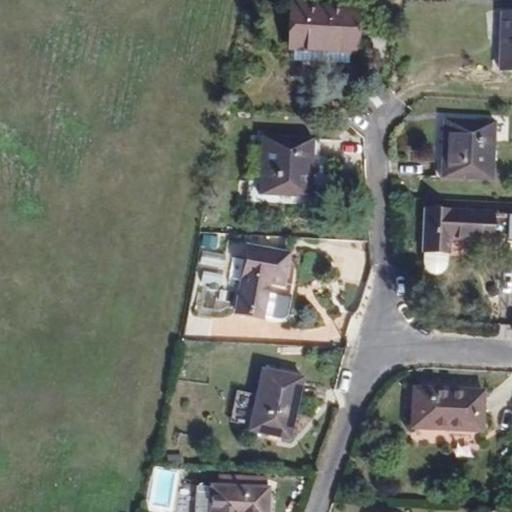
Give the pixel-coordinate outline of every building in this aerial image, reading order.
[(327,47),(339,50),(345,50),(347,8),(290,2),(285,55),(325,61),(327,47)] [(511,9),(490,8),(488,63),(511,64),(511,9)] [(339,61),(339,50),(327,47),(325,61),(339,61)] [(488,118),(443,114),(440,171),(483,176),(488,118)] [(307,133),(254,128),(252,186),(305,187),(307,133)] [(480,247),(511,250),(511,218),(420,208),(419,245),(442,249),(444,233),(480,237),(480,247)] [(439,266),(442,249),(419,245),(417,262),(421,270),(429,272),(436,270),(439,266)] [(278,257),(236,250),(224,318),(252,322),(259,287),(272,290),(278,257)] [(253,414),(253,431),(278,436),(289,377),(252,367),(243,412),(253,414)] [(469,396),(401,391),(400,427),(468,431),(469,396)] [(241,429),(253,431),(253,414),(243,412),(241,429)] [(214,476),(213,488),(249,490),(250,477),(214,476)] [(249,490),(213,488),(196,487),(192,511),(260,511),(262,478),(250,477),(249,490)]
